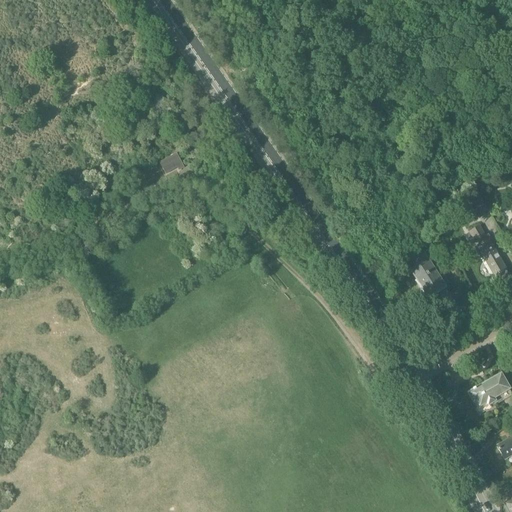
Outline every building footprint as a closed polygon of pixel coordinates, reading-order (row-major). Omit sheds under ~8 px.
[(475,14),(497,0),(471,0),(468,2),(475,14)] [(379,62),(411,43),(404,31),(372,51),(379,62)] [(329,96),(306,63),(292,73),(314,106),(329,96)] [(179,170),(183,167),(176,154),(160,163),(166,174),(178,167),(179,170)] [(450,192),(482,173),(475,162),(443,181),(450,192)] [(481,199),(478,193),(467,199),(470,205),(478,219),(490,213),(481,199)] [(479,226),(468,232),(493,276),(490,278),(495,286),(510,278),(488,240),(490,238),(488,234),(484,236),(479,226)] [(423,253),(406,264),(428,298),(445,287),(423,253)] [(493,345),(500,356),(507,352),(501,341),(493,345)] [(486,402),(488,404),(494,401),(493,398),(509,389),(500,375),(468,393),(474,402),(477,400),(480,405),(486,402)] [(511,437),(496,446),(504,460),(511,455),(511,437)]
